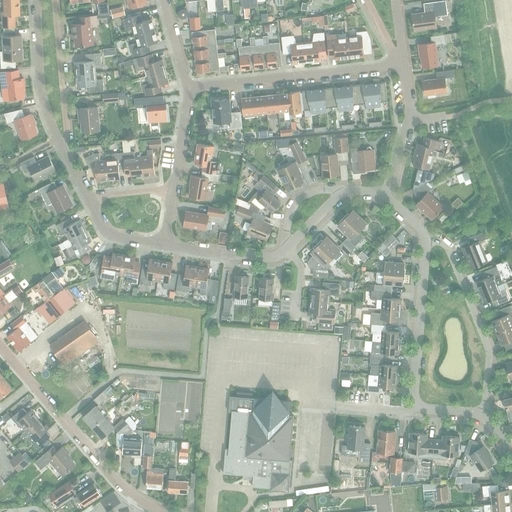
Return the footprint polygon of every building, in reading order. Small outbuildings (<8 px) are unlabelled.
[(19,0),(3,0),(4,12),(2,12),(2,28),(16,27),(15,15),(20,15),(19,0)] [(206,0),(207,10),(215,9),(214,0),(206,0)] [(214,0),(215,9),(223,9),(222,0),(214,0)] [(412,14),(414,30),(436,27),(435,16),(447,14),(445,1),(424,4),(425,12),(412,14)] [(356,8),(354,3),(345,7),(347,12),(356,8)] [(123,6),(111,9),(113,18),(125,15),(123,6)] [(133,29),(135,36),(155,30),(151,19),(142,21),(140,14),(123,19),(126,31),(133,29)] [(329,25),(328,14),(323,16),(319,16),(319,26),(329,25)] [(75,38),(75,46),(94,45),(92,26),(97,26),(96,15),(80,17),(81,23),(72,24),(73,38),(75,38)] [(193,45),(225,42),(224,39),(216,40),(215,29),(192,32),(193,45)] [(155,30),(135,36),(137,43),(130,45),(133,56),(150,51),(148,45),(158,42),(155,30)] [(357,36),(348,37),(350,58),(364,56),(363,51),(371,50),(370,39),(367,31),(356,32),(357,36)] [(318,61),(320,61),(320,59),(327,59),(326,49),(324,32),(314,33),(312,41),(304,42),(307,62),(312,62),(312,63),(319,63),(318,61)] [(350,58),(348,37),(338,38),(338,34),(326,35),(328,54),(335,53),(336,59),(350,58)] [(420,54),(422,67),(439,65),(436,44),(445,43),(444,34),(430,36),(431,43),(418,45),(419,54),(420,54)] [(15,68),(14,60),(22,59),(21,35),(3,36),(4,59),(1,60),(2,68),(15,68)] [(301,63),(307,62),(304,42),(297,43),(294,35),(281,37),(283,54),(292,53),(293,64),(295,64),(295,65),(301,64),(301,63)] [(255,69),(268,67),(265,36),(263,36),(264,44),(255,45),(254,37),(252,37),(255,69)] [(265,36),(268,67),(282,66),(279,42),(269,44),(268,36),(265,36)] [(255,69),(252,37),(250,37),(251,46),(242,46),(241,38),(236,39),(237,47),(239,47),(241,70),(255,69)] [(193,45),(195,59),(226,55),(226,52),(218,53),(217,45),(225,44),(225,42),(193,45)] [(75,62),(76,74),(95,72),(95,65),(102,65),(100,53),(85,54),(86,61),(75,62)] [(147,76),(166,71),(162,59),(152,62),(150,54),(133,59),(137,71),(145,69),(147,76)] [(226,55),(195,59),(196,72),(219,70),(219,71),(228,70),(227,66),(219,67),(218,58),(226,57),(226,55)] [(19,70),(0,72),(2,88),(8,87),(10,99),(24,97),(23,86),(25,85),(24,78),(20,79),(19,70)] [(169,83),(166,71),(147,76),(149,83),(142,85),(145,95),(160,91),(158,85),(169,83)] [(95,72),(76,74),(77,86),(88,85),(89,92),(104,91),(103,79),(96,80),(95,72)] [(424,80),(426,95),(447,92),(445,77),(424,80)] [(385,82),(371,84),(374,107),(381,106),(380,102),(387,101),(385,82)] [(357,85),(359,104),(366,103),(366,108),(374,107),(371,84),(357,85)] [(357,85),(344,87),(346,110),(353,109),(353,105),(359,104),(357,85)] [(339,111),(346,110),(344,87),(330,88),(332,107),(338,106),(339,111)] [(330,88),(316,89),(319,113),(326,112),(325,108),(332,107),(330,88)] [(311,114),(319,113),(316,89),(302,91),(304,110),(311,109),(311,114)] [(288,92),(288,93),(290,110),(290,112),(302,111),(300,91),(288,92)] [(103,94),(104,102),(118,101),(117,93),(103,94)] [(276,94),(278,111),(279,116),(284,116),(283,111),(290,110),(288,93),(276,94)] [(267,113),(278,111),(276,94),(265,96),(267,113)] [(157,121),(167,120),(167,121),(168,121),(166,103),(164,104),(163,96),(134,98),(135,108),(146,106),(148,123),(149,123),(149,122),(151,122),(151,126),(158,125),(157,121)] [(256,114),(267,113),(265,96),(254,97),(256,114)] [(256,114),(254,97),(242,98),(244,117),(256,116),(256,114)] [(214,123),(231,121),(231,129),(242,128),(240,112),(230,113),(229,99),(212,100),(214,123)] [(98,107),(80,108),(82,132),(100,130),(98,107)] [(22,109),(4,113),(8,123),(15,120),(22,139),(37,134),(30,114),(25,116),(22,109)] [(335,138),(336,147),(336,152),(348,150),(347,137),(335,138)] [(416,152),(413,165),(429,169),(434,148),(439,149),(441,141),(424,137),(422,145),(417,144),(415,152),(416,152)] [(298,163),(306,159),(297,141),(290,145),(298,163)] [(203,165),(202,171),(220,174),(221,168),(211,166),(214,146),(198,143),(194,163),(203,165)] [(351,148),(352,161),(353,174),(360,173),(360,171),(376,169),(374,149),(357,151),(357,148),(351,148)] [(141,156),(143,176),(155,175),(152,149),(147,150),(147,156),(141,156)] [(134,151),(123,152),(125,168),(126,176),(132,175),(132,178),(143,176),(141,156),(135,157),(134,151)] [(112,159),(106,160),(108,180),(120,179),(119,169),(125,168),(123,152),(112,154),(112,159)] [(108,180),(106,160),(100,161),(99,153),(94,154),(85,158),(89,168),(95,167),(97,181),(108,180)] [(337,154),(321,155),(323,176),(339,175),(337,154)] [(451,159),(455,168),(463,164),(459,155),(451,159)] [(34,156),(20,163),(25,173),(30,170),(36,180),(56,170),(48,156),(36,162),(34,156)] [(287,189),(303,182),(294,163),(278,170),(287,189)] [(220,174),(202,171),(201,177),(191,175),(190,183),(191,183),(189,196),(205,199),(208,180),(218,182),(220,174)] [(271,191),(276,185),(263,175),(258,181),(271,191)] [(54,181),(39,189),(47,205),(53,203),(57,212),(73,204),(63,185),(57,187),(54,181)] [(0,200),(2,209),(9,207),(4,183),(3,183),(0,183),(0,200)] [(425,183),(412,189),(415,195),(420,200),(416,204),(432,219),(443,207),(428,193),(432,188),(425,183)] [(264,208),(265,206),(272,212),(280,202),(266,191),(260,198),(256,195),(251,202),(258,207),(259,208),(261,208),(264,208)] [(224,217),(225,209),(209,206),(208,214),(188,211),(187,217),(185,216),(184,226),(206,230),(207,220),(222,223),(223,217),(224,217)] [(249,219),(252,211),(239,206),(236,213),(249,219)] [(345,218),(358,231),(366,223),(353,210),(345,218)] [(25,218),(22,220),(31,236),(35,234),(25,218)] [(267,239),(272,226),(253,218),(247,232),(267,239)] [(358,231),(345,218),(338,225),(351,238),(358,231)] [(65,233),(68,239),(86,230),(80,219),(70,224),(68,219),(56,225),(61,235),(65,233)] [(86,230),(68,239),(72,245),(66,248),(70,258),(84,252),(81,246),(91,241),(86,230)] [(479,241),(488,238),(485,231),(467,238),(470,244),(462,248),(470,268),(487,261),(479,241)] [(382,242),(387,247),(396,237),(391,233),(382,242)] [(326,237),(319,244),(332,257),(336,261),(343,253),(340,250),(326,237)] [(347,237),(343,242),(352,251),(356,246),(347,237)] [(400,242),(396,237),(387,247),(391,251),(400,242)] [(0,250),(5,258),(11,254),(1,240),(0,240),(0,250)] [(348,255),(352,251),(343,242),(339,246),(348,255)] [(332,257),(319,244),(311,252),(314,255),(310,258),(309,260),(308,262),(308,264),(309,266),(311,268),(327,269),(331,265),(328,262),(332,257)] [(115,274),(121,275),(124,255),(113,253),(112,257),(110,257),(109,262),(103,262),(101,277),(114,279),(115,274)] [(96,255),(91,261),(96,264),(100,258),(96,255)] [(124,255),(121,275),(127,276),(126,282),(137,283),(140,268),(134,267),(136,257),(124,255)] [(9,259),(0,264),(0,274),(14,267),(9,259)] [(158,281),(161,261),(150,259),(148,269),(142,268),(139,284),(151,285),(152,280),(158,281)] [(172,263),(161,261),(158,281),(164,282),(163,287),(174,289),(177,274),(171,273),(172,263)] [(403,274),(404,263),(385,262),(384,272),(403,274)] [(194,287),(198,267),(186,265),(185,275),(179,274),(176,290),(187,291),(188,286),(194,287)] [(480,292),(497,285),(495,280),(501,277),(496,266),(483,272),(485,278),(476,282),(480,292)] [(209,269),(198,267),(194,287),(201,288),(200,293),(211,295),(214,279),(208,279),(209,269)] [(62,286),(57,280),(58,279),(52,271),(37,283),(34,286),(37,291),(45,300),(62,286)] [(403,274),(384,272),(376,272),(376,281),(377,282),(383,283),(402,285),(403,274)] [(95,274),(89,276),(92,285),(98,283),(95,274)] [(247,298),(249,277),(236,276),(234,297),(247,298)] [(272,300),(273,279),(261,278),(259,298),(272,300)] [(310,300),(329,302),(330,294),(339,295),(340,283),(323,282),(322,289),(311,288),(310,300)] [(497,285),(480,292),(484,302),(493,299),(496,305),(510,300),(505,289),(500,291),(497,285)] [(64,289),(62,286),(45,300),(46,302),(39,307),(39,306),(36,309),(40,314),(43,312),(51,322),(75,303),(64,289)] [(0,313),(10,305),(2,294),(4,293),(0,288),(0,313)] [(386,291),(374,290),(371,290),(371,299),(382,300),(381,308),(400,310),(401,299),(386,298),(386,291)] [(230,310),(231,298),(224,298),(223,310),(230,310)] [(320,313),(320,320),(319,321),(334,322),(336,309),(329,309),(329,302),(310,300),(309,312),(320,313)] [(279,314),(280,302),(273,302),(272,314),(279,314)] [(496,332),(511,325),(511,321),(510,318),(511,317),(511,307),(511,305),(496,311),(498,318),(491,321),(496,332)] [(369,324),(371,324),(383,325),(384,319),(399,321),(400,310),(381,308),(381,313),(371,312),(369,324)] [(7,336),(19,351),(31,341),(38,336),(21,316),(11,324),(15,329),(7,336)] [(64,365),(99,341),(85,320),(50,345),(64,365)] [(383,325),(371,324),(370,332),(372,333),(372,341),(381,342),(399,343),(400,332),(385,331),(385,325),(383,325)] [(511,325),(496,332),(500,343),(508,341),(511,348),(511,347),(511,325)] [(371,351),(370,358),(383,359),(383,353),(399,354),(399,343),(381,342),(380,352),(371,351)] [(378,375),(397,377),(398,366),(382,365),(383,359),(370,358),(370,364),(371,364),(370,374),(378,375)] [(0,399),(13,389),(0,373),(0,399)] [(381,386),(396,387),(397,377),(378,375),(377,385),(368,384),(368,391),(380,392),(381,386)] [(159,386),(160,378),(140,376),(139,385),(159,386)] [(99,404),(108,396),(104,390),(94,398),(99,404)] [(273,392),(272,392),(266,398),(252,397),(251,400),(250,399),(236,398),(230,397),(229,412),(232,412),(229,448),(225,448),(223,473),(253,476),(252,486),(270,488),(270,490),(289,491),(292,460),(290,460),(294,415),(290,415),(291,400),(279,399),(273,392)] [(126,397),(123,400),(126,402),(134,396),(131,393),(126,397)] [(83,417),(92,427),(107,414),(103,409),(101,411),(96,405),(83,417)] [(22,425),(27,430),(39,420),(30,410),(27,413),(23,408),(11,418),(19,427),(22,425)] [(7,412),(2,416),(6,421),(11,417),(7,412)] [(107,414),(92,427),(101,438),(114,426),(109,421),(112,419),(107,414)] [(39,420),(27,430),(31,436),(28,438),(36,447),(47,439),(48,438),(44,433),(47,430),(39,420)] [(141,455),(142,439),(123,438),(124,433),(133,434),(133,429),(125,420),(115,428),(118,432),(117,432),(116,445),(123,446),(123,453),(141,455)] [(364,442),(365,427),(349,425),(348,448),(359,449),(358,461),(369,462),(370,443),(364,442)] [(393,453),(395,431),(379,430),(377,452),(393,453)] [(419,457),(433,458),(434,439),(426,439),(427,434),(410,432),(408,451),(419,452),(419,457)] [(434,439),(433,458),(446,459),(447,455),(458,455),(459,436),(443,435),(442,440),(434,439)] [(481,471),(494,462),(483,446),(480,448),(478,444),(475,441),(469,438),(464,453),(470,455),(481,471)] [(151,468),(152,444),(145,443),(143,467),(151,468)] [(35,462),(41,469),(50,461),(63,476),(75,465),(66,454),(67,453),(62,447),(57,451),(53,446),(35,462)] [(20,452),(15,456),(24,467),(29,463),(20,452)] [(19,471),(24,467),(15,456),(10,461),(19,471)] [(401,458),(392,457),(390,471),(400,472),(401,458)] [(187,493),(188,482),(179,481),(179,479),(175,478),(176,468),(170,467),(168,491),(187,493)] [(492,467),(488,470),(491,476),(497,475),(492,467)] [(163,488),(164,469),(154,468),(153,471),(147,471),(146,487),(163,488)] [(69,481),(49,494),(56,506),(77,493),(69,481)] [(85,506),(102,495),(100,492),(101,491),(99,489),(98,489),(95,483),(78,495),(75,498),(76,500),(79,498),(85,506)] [(492,504),(511,502),(509,489),(499,490),(498,484),(482,486),(483,496),(491,495),(492,504)] [(330,490),(329,485),(297,490),(298,495),(330,490)] [(445,499),(444,487),(436,487),(438,500),(445,499)] [(421,489),(405,490),(407,506),(420,505),(419,498),(422,498),(421,489)] [(28,493),(23,498),(28,504),(33,499),(28,493)] [(269,508),(287,506),(286,499),(269,500),(269,508)] [(511,511),(511,502),(492,504),(492,511),(511,511)]
